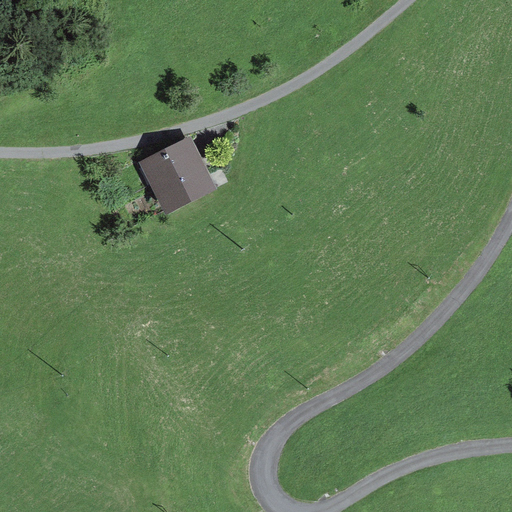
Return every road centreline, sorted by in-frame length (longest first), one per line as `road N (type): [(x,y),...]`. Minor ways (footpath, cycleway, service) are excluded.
road 1 (unclassified): [(298,511),(275,502),(265,486),(275,439),(409,347),(485,263),(511,217)]
road 2 (unclassified): [(511,445),(429,458),(313,511)]
